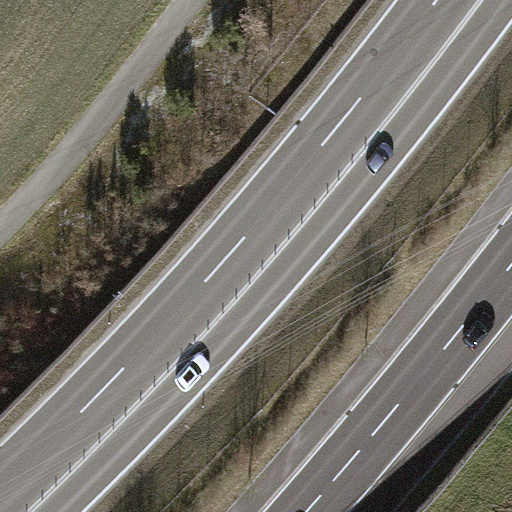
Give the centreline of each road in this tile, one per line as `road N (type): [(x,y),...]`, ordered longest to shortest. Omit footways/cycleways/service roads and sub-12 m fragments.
road 1 (trunk): [(457,0),(102,394),(0,493)]
road 2 (trunk): [(63,511),(263,304),(373,174),(470,0)]
road 3 (primary): [(310,511),(511,270)]
road 4 (track): [(194,0),(69,158),(0,227)]
